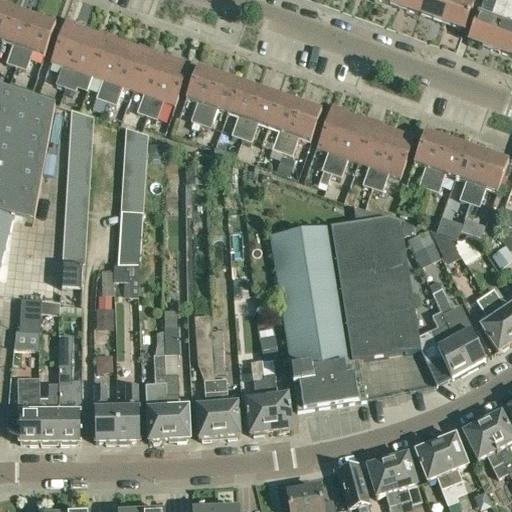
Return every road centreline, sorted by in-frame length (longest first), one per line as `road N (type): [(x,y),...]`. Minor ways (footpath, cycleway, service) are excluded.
road 1 (residential): [(511,383),(363,450),(285,466),(0,483)]
road 2 (residential): [(511,105),(236,0)]
